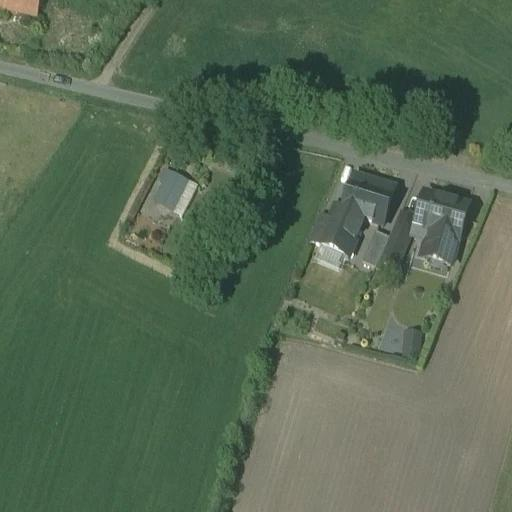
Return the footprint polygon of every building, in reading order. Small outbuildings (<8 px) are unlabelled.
[(41,0),(0,0),(0,13),(37,21),(41,0)] [(169,177),(154,206),(182,220),(197,191),(169,177)] [(394,193),(355,181),(343,216),(342,219),(364,226),(382,232),(394,193)] [(418,225),(414,241),(424,244),(419,262),(450,271),(457,246),(458,247),(468,212),(425,199),(418,225)] [(348,262),(364,226),(342,219),(343,216),(336,213),(330,227),(320,250),(348,262)] [(408,246),(414,241),(418,225),(399,220),(388,243),(378,266),(396,274),(408,246)] [(309,245),(320,250),(330,227),(319,222),(309,245)] [(388,243),(375,237),(362,267),(375,273),(378,266),(388,243)] [(425,341),(408,339),(406,363),(424,365),(425,341)]
